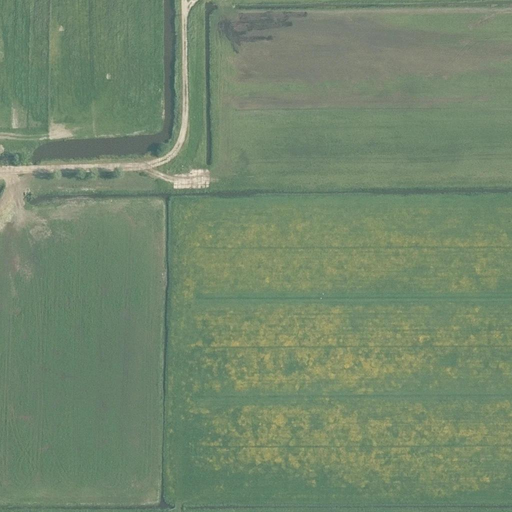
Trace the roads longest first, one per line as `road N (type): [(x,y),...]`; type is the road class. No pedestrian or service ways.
road 1 (track): [(183,0),(185,127),(174,155),(146,165),(175,180),(207,180)]
road 2 (track): [(146,165),(0,171)]
